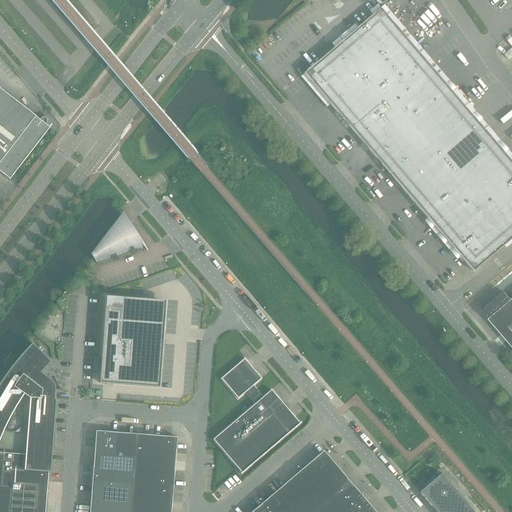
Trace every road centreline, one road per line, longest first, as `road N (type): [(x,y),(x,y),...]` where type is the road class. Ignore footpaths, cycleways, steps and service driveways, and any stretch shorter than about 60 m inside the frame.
road 1 (unclassified): [(446,309),(210,33)]
road 2 (unclassified): [(67,511),(74,406),(201,415)]
road 3 (unclassified): [(240,309),(101,147)]
road 4 (secondary): [(0,278),(101,147)]
road 5 (secondary): [(184,0),(83,127)]
road 6 (secondary): [(101,147),(202,22)]
road 7 (unclassified): [(217,511),(331,415)]
road 8 (unclassified): [(331,415),(240,309)]
road 9 (secondary): [(83,127),(0,235)]
road 10 (unclassified): [(0,27),(83,127)]
road 11 (unclassified): [(414,511),(331,415)]
road 12 (unclassified): [(201,415),(207,345),(240,309)]
